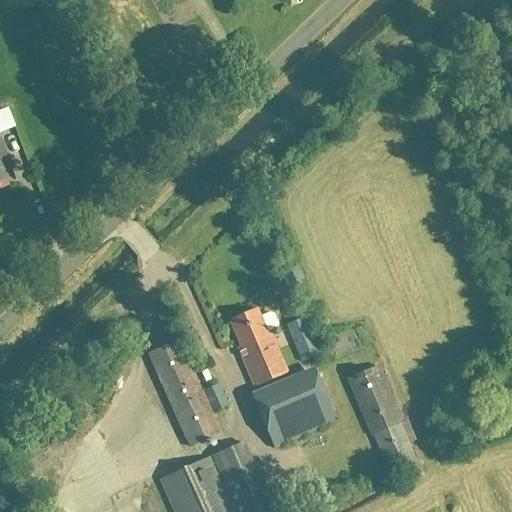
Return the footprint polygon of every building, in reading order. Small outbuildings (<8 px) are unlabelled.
[(4,154),(0,142),(0,184),(12,179),(2,155),(4,154)] [(267,336),(266,333),(275,329),(277,324),(273,315),(268,313),(259,317),(255,307),(227,319),(240,349),(237,350),(253,387),(286,372),(270,335),(267,336)] [(303,318),(286,325),(301,360),(318,354),(303,318)] [(199,391),(177,341),(147,354),(188,445),(218,432),(210,415),(199,391)] [(376,367),(345,380),(370,437),(372,436),(389,473),(414,462),(407,443),(415,440),(407,421),(401,424),(376,367)] [(210,381),(206,372),(200,374),(205,383),(210,381)] [(302,382),(321,428),(336,422),(317,376),(302,382)] [(226,405),(217,385),(202,392),(211,412),(226,405)] [(231,511),(207,459),(159,480),(172,511),(231,511)]
